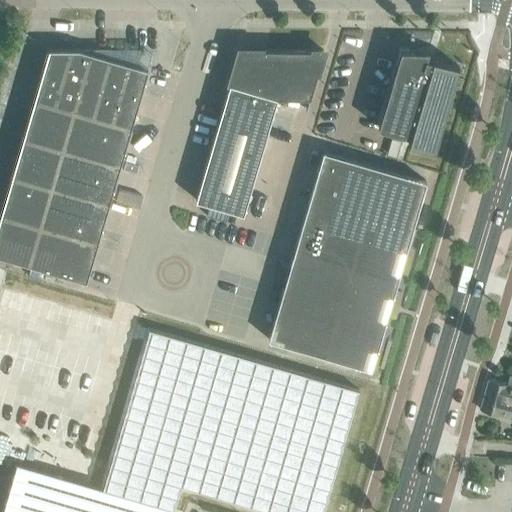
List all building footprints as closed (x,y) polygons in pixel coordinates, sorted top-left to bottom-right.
[(34,100),(53,105),(69,50),(49,50),(34,100)] [(79,50),(69,50),(53,105),(72,111),(89,53),(79,50)] [(310,51),(265,50),(264,50),(239,50),(238,53),(222,109),(196,197),(195,200),(243,214),(265,138),(277,98),(298,98),(306,98),(309,99),(323,51),(315,51),(310,51)] [(400,50),(377,128),(403,136),(403,135),(410,137),(408,145),(434,152),(459,67),(433,60),(432,60),(426,58),(428,51),(400,50)] [(89,53),(72,111),(92,116),(109,58),(89,53)] [(128,64),(109,58),(92,116),(111,122),(116,103),(128,64)] [(128,64),(116,103),(111,122),(131,128),(147,70),(128,64)] [(72,111),(53,105),(34,100),(23,138),(61,149),(72,111)] [(119,166),(131,128),(111,122),(92,116),(72,111),(61,149),(119,166)] [(50,187),(61,149),(23,138),(12,176),(50,187)] [(119,166),(61,149),(50,187),(108,204),(119,166)] [(371,370),(426,182),(323,151),(268,340),(371,370)] [(0,256),(27,265),(39,226),(50,187),(12,176),(0,215),(0,256)] [(108,204),(50,187),(39,226),(97,243),(108,204)] [(97,243),(39,226),(27,265),(86,282),(97,243)] [(16,463),(12,476),(1,511),(172,511),(173,509),(178,493),(180,486),(268,511),(322,511),(358,390),(149,329),(107,471),(102,489),(65,477),(16,463)] [(489,380),(481,411),(499,415),(499,416),(510,419),(511,419),(511,376),(509,376),(507,384),(489,380)]
